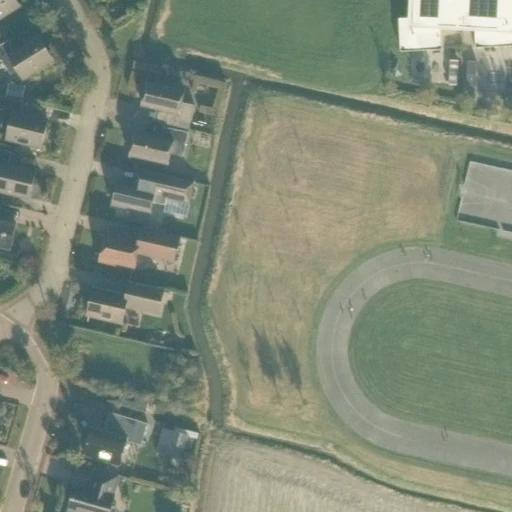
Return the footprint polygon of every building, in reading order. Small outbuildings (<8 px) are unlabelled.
[(0,0),(0,19),(20,7),(15,0),(0,0)] [(439,26),(440,26),(474,28),(475,49),(511,47),(511,0),(412,0),(412,19),(411,19),(411,20),(439,18),(439,26)] [(441,51),(440,26),(439,26),(439,18),(411,20),(411,19),(398,20),(400,53),(441,51)] [(53,62),(38,37),(14,52),(7,42),(0,46),(0,61),(1,61),(10,76),(16,72),(22,81),(53,62)] [(505,73),(504,59),(488,60),(489,73),(505,73)] [(474,88),(476,62),(467,62),(466,87),(474,88)] [(189,130),(194,107),(181,104),(184,91),(147,83),(141,107),(167,113),(164,124),(189,130)] [(22,100),(25,87),(8,85),(6,97),(22,100)] [(41,150),(48,122),(20,115),(23,103),(0,97),(0,110),(4,112),(0,129),(8,130),(5,141),(41,150)] [(182,157),(188,133),(163,128),(160,139),(135,134),(129,158),(167,166),(170,154),(182,157)] [(0,193),(29,200),(35,172),(8,165),(11,153),(0,150),(0,193)] [(126,213),(131,221),(147,225),(152,203),(165,206),(166,199),(189,204),(193,183),(135,170),(132,185),(117,182),(112,206),(127,209),(126,213)] [(0,247),(9,250),(15,223),(0,220),(0,247)] [(174,264),(181,238),(141,228),(137,242),(105,235),(99,262),(133,270),(137,255),(174,264)] [(158,315),(163,291),(129,283),(126,297),(93,289),(87,316),(121,324),(125,308),(158,315)] [(136,428),(138,422),(109,413),(103,433),(91,430),(84,455),(118,465),(125,442),(131,444),(136,428)] [(144,431),(136,428),(131,444),(140,446),(144,431)] [(164,456),(181,461),(189,436),(171,431),(164,456)] [(113,496),(118,477),(95,470),(89,490),(75,486),(67,511),(109,511),(114,497),(113,496)]
